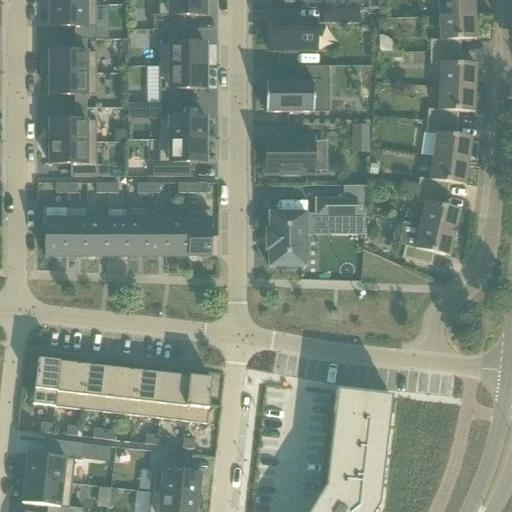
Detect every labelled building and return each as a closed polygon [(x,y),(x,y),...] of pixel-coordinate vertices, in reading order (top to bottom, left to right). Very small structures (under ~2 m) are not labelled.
[(152,18),(152,32),(168,32),(177,32),(186,32),(186,18),(205,18),(204,0),(158,0),(158,18),(152,18)] [(379,0),(368,0),(369,11),(379,11),(379,0)] [(437,0),(438,19),(474,17),(473,0),(437,0)] [(49,8),(49,29),(74,29),(74,42),(86,42),(95,42),(95,8),(49,8)] [(357,10),(323,10),(323,26),(357,26),(357,10)] [(475,41),(474,17),(438,19),(439,41),(429,42),(429,54),(456,54),(455,42),(475,41)] [(268,52),(282,52),(282,55),(297,55),(297,52),(315,52),(315,23),(268,23),(268,28),(265,28),(265,47),(268,47),(268,52)] [(158,46),(158,69),(205,69),(205,46),(177,46),(177,32),(168,32),(168,46),(158,46)] [(95,76),(95,55),(86,55),(86,42),(74,42),(74,55),(49,55),(49,76),(95,76)] [(455,66),(456,54),(429,54),(429,66),(439,66),(438,89),(474,91),(475,67),(455,66)] [(328,68),(297,68),(297,85),(265,85),(265,92),(261,92),(261,108),(265,108),(265,114),(313,114),(313,86),(328,86),(328,68)] [(158,69),(158,106),(177,106),(177,92),(205,91),(205,69),(158,69)] [(95,97),(95,76),(49,76),(49,98),(74,98),(74,111),(86,111),(86,97),(95,97)] [(473,114),(474,91),(438,89),(437,111),(427,111),(426,123),(452,125),(453,113),(473,114)] [(151,106),(151,121),(158,121),(158,142),(205,142),(205,120),(177,120),(177,106),(158,106),(151,106)] [(95,145),(95,123),(86,123),(86,111),(74,111),(74,123),(49,123),(49,145),(95,145)] [(451,137),(452,125),(426,123),(425,135),(435,136),(432,158),(468,163),(471,140),(451,137)] [(354,125),(354,152),(371,152),(371,125),(354,125)] [(320,140),(344,140),(344,126),(320,126),(320,140)] [(313,176),(313,140),(265,140),(265,161),(263,161),(263,173),(265,173),(265,176),(281,176),(281,178),(296,178),(296,176),(313,176)] [(152,164),(152,179),(192,179),(192,165),(205,165),(205,142),(158,142),(158,164),(152,164)] [(95,166),(95,145),(49,145),(49,166),(69,166),(69,179),(95,179),(95,166)] [(464,187),(468,163),(432,158),(429,181),(419,179),(416,191),(443,196),(444,184),(464,187)] [(66,195),(66,185),(55,185),(55,195),(66,195)] [(77,185),(66,185),(66,195),(77,195),(77,185)] [(106,195),(106,185),(95,185),(95,195),(106,195)] [(117,185),(106,185),(106,195),(117,195),(117,185)] [(147,195),(147,185),(136,185),(136,195),(147,195)] [(158,185),(147,185),(147,195),(158,195),(158,185)] [(188,195),(188,185),(177,185),(177,195),(188,195)] [(199,185),(188,185),(188,195),(199,195),(199,185)] [(315,201),(316,217),(331,217),(331,233),(364,232),(367,188),(343,188),(343,201),(315,201)] [(440,208),(443,196),(416,191),(414,203),(424,206),(419,227),(454,236),(460,213),(440,208)] [(44,222),(44,259),(65,259),(66,222),(66,210),(46,210),(46,222),(44,222)] [(127,259),(127,212),(126,212),(126,222),(107,222),(107,217),(106,217),(106,259),(127,259)] [(147,259),(147,212),(127,212),(127,259),(147,259)] [(168,259),(168,217),(148,217),(148,212),(147,212),(147,259),(168,259)] [(188,259),(188,212),(187,212),(187,217),(168,217),(168,259),(188,259)] [(209,212),(188,212),(188,259),(209,259),(209,212)] [(266,233),(266,252),(269,252),(269,267),(268,267),(268,269),(270,269),(279,269),(279,272),(295,272),(295,269),(303,269),(305,269),(305,267),(305,236),(305,220),(305,217),(305,215),(303,215),(303,216),(270,216),(270,215),(268,215),(268,217),(269,217),(269,233),(266,233)] [(86,259),(86,217),(85,217),(85,222),(66,222),(65,259),(86,259)] [(106,259),(106,217),(86,217),(86,259),(106,259)] [(449,259),(454,236),(419,227),(414,249),(404,247),(401,260),(426,266),(429,254),(449,259)] [(53,409),(58,364),(37,362),(35,376),(34,376),(33,386),(34,386),(32,407),(53,409)] [(80,412),(85,367),(58,364),(53,409),(80,412)] [(106,415),(111,370),(85,367),(80,412),(106,415)] [(132,418),(137,373),(111,370),(106,415),(132,418)] [(158,421),(163,376),(137,373),(132,418),(158,421)] [(184,424),(190,379),(163,376),(158,421),(184,424)] [(211,381),(190,379),(184,424),(205,426),(208,406),(209,406),(210,396),(209,395),(211,381)] [(375,511),(378,508),(381,485),(376,484),(377,474),(383,469),(384,456),(379,456),(381,445),(386,441),(389,418),(384,413),(385,402),(390,403),(391,400),(391,399),(335,393),(333,415),(336,416),(342,416),(333,492),(321,511),(375,511)] [(39,434),(50,435),(51,426),(40,424),(39,434)] [(66,437),(77,438),(78,428),(67,427),(66,437)] [(103,441),(104,431),(93,430),(92,440),(103,441)] [(115,433),(104,431),(103,441),(114,443),(115,433)] [(155,447),(156,437),(145,436),(144,446),(155,447)] [(167,438),(156,437),(155,447),(166,448),(167,438)] [(181,450),(192,451),(193,441),(183,440),(181,450)] [(27,456),(24,480),(71,486),(74,462),(81,463),(83,446),(46,441),(44,458),(27,456)] [(153,470),(150,495),(197,500),(200,475),(174,472),(175,461),(164,460),(162,471),(153,470)] [(24,480),(21,505),(47,508),(46,511),(82,511),(83,511),(69,509),(71,486),(24,480)] [(150,495),(148,511),(195,511),(197,500),(150,495)]
